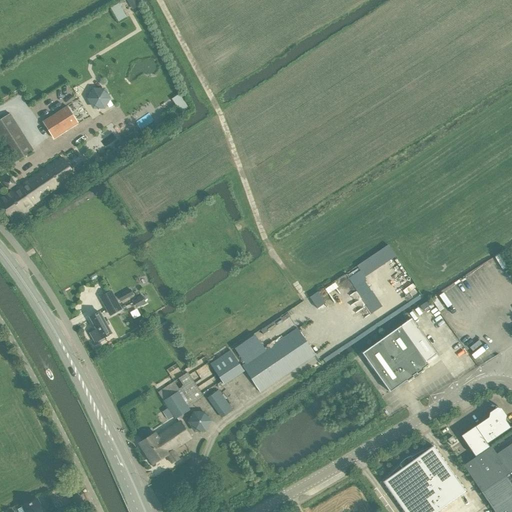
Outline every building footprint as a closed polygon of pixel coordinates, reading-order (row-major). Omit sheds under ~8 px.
[(54,139),(78,124),(67,107),(43,122),(54,139)] [(0,140),(15,164),(34,152),(10,114),(0,119),(0,140)] [(75,176),(63,158),(20,187),(16,189),(13,186),(15,185),(11,178),(3,182),(8,190),(10,189),(12,192),(0,199),(0,204),(11,221),(33,206),(32,205),(75,176)] [(120,302),(133,294),(129,288),(116,296),(120,302)] [(111,290),(99,297),(109,315),(121,309),(111,290)] [(138,300),(133,302),(137,309),(142,306),(142,307),(146,305),(141,296),(137,298),(138,300)] [(95,342),(110,333),(99,313),(90,318),(96,330),(90,333),(95,342)] [(417,375),(424,371),(422,369),(428,365),(426,361),(436,354),(411,319),(381,340),(410,380),(413,377),(412,375),(415,373),(417,375)] [(260,392),(315,355),(297,329),(242,366),(260,392)] [(410,380),(381,340),(362,353),(390,392),(406,380),(407,382),(410,380)] [(243,370),(230,351),(210,364),(223,384),(243,370)] [(187,374),(175,382),(191,407),(203,399),(187,374)] [(158,392),(174,419),(189,410),(187,406),(178,392),(180,391),(179,389),(175,382),(158,392)] [(221,418),(232,410),(218,390),(208,398),(221,418)] [(461,436),(475,457),(489,447),(487,444),(510,427),(500,412),(496,411),(461,436)] [(173,450),(191,438),(180,421),(157,436),(156,434),(139,445),(152,464),(166,455),(172,464),(179,459),(173,450)] [(456,442),(452,436),(447,440),(451,446),(456,442)] [(482,493),(506,476),(511,471),(511,444),(495,456),(490,447),(475,457),(463,466),(482,493)] [(412,456),(409,458),(410,458),(411,458),(413,461),(403,468),(401,465),(402,464),(401,463),(399,465),(397,467),(395,469),(393,471),(391,473),(386,478),(385,480),(383,482),(383,483),(384,483),(405,511),(436,511),(465,491),(433,447),(434,447),(433,446),(430,447),(427,448),(422,451),(417,453),(412,456)] [(511,511),(511,484),(506,476),(482,493),(494,511),(511,511)] [(20,508),(17,510),(18,511),(42,511),(37,500),(23,507),(20,508)]
